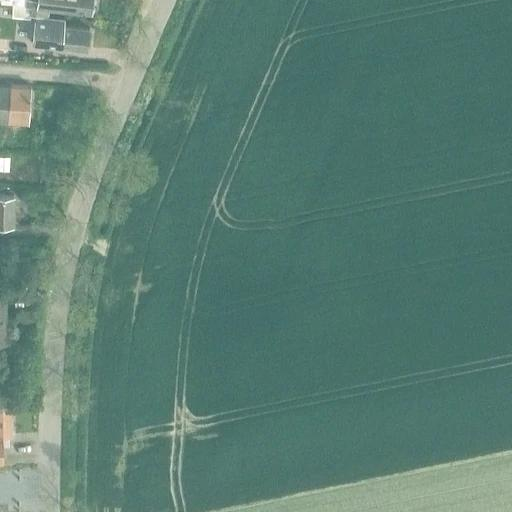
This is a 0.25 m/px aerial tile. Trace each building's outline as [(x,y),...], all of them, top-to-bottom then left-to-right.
[(36,0),(35,7),(49,9),(49,10),(92,15),(93,0),(36,0)] [(13,4),(12,16),(29,17),(30,13),(36,14),(32,44),(87,50),(90,32),(90,27),(64,24),(65,20),(50,18),(48,18),(49,10),(49,9),(35,7),(13,4)] [(0,120),(27,122),(30,86),(0,83),(0,120)] [(0,224),(13,225),(13,196),(0,195),(0,224)] [(0,463),(4,464),(3,434),(11,434),(11,403),(0,403),(0,463)]
